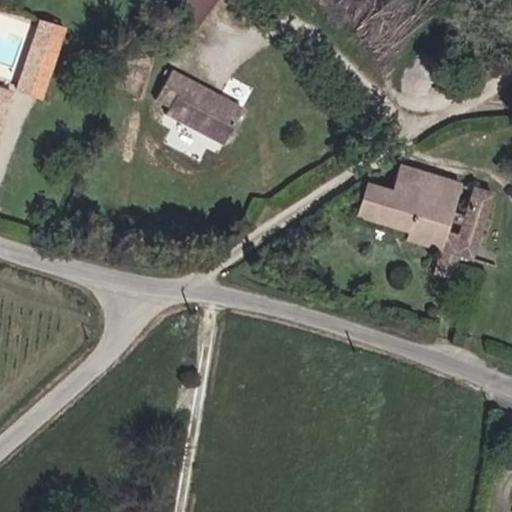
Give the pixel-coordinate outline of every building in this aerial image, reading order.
[(204,22),(221,0),(181,0),(179,3),(204,22)] [(38,97),(60,29),(37,22),(15,89),(38,97)] [(240,108),(169,70),(154,100),(168,108),(164,115),(186,127),(189,122),(194,125),(192,130),(222,145),(240,108)] [(0,123),(10,93),(0,90),(0,123)] [(444,232),(459,185),(397,165),(389,191),(364,183),(359,199),(354,213),(353,215),(405,230),(403,238),(439,250),(444,232)] [(469,260),(489,194),(469,188),(455,236),(444,232),(439,250),(456,255),(469,260)] [(354,213),(359,199),(350,196),(345,210),(354,213)] [(448,279),(456,255),(439,250),(431,274),(448,279)]
